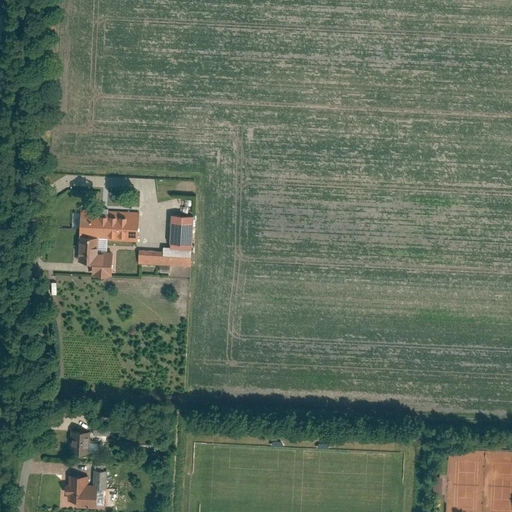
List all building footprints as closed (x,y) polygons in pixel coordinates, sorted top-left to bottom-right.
[(142,211),(83,208),(81,235),(103,236),(140,238),(142,211)] [(199,214),(178,212),(175,245),(195,246),(197,246),(199,214)] [(80,259),(96,260),(95,272),(117,273),(118,251),(102,250),(103,236),(81,235),(80,259)] [(142,248),(141,261),(194,265),(195,246),(175,245),(168,244),(168,250),(142,248)] [(97,421),(96,433),(113,435),(114,422),(97,421)] [(91,428),(71,428),(70,453),(90,454),(91,428)] [(97,482),(92,482),(92,474),(73,473),(73,499),(82,499),(82,506),(103,506),(103,487),(111,487),(111,468),(97,468),(97,482)] [(122,480),(121,488),(132,489),(132,480),(122,480)]
